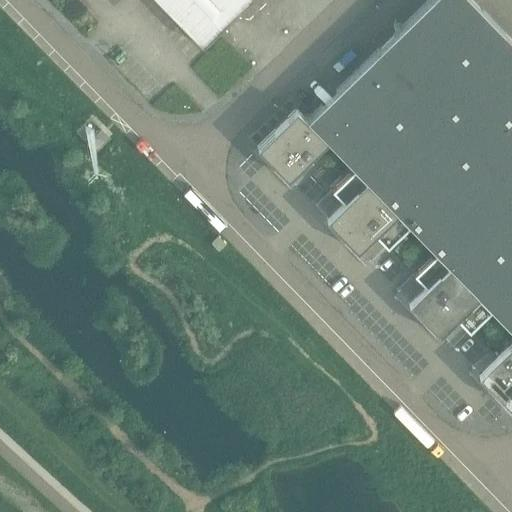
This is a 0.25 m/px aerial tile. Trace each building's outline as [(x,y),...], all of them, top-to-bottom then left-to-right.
[(250,0),(157,0),(203,46),(250,0)] [(511,41),(472,0),(428,0),(307,119),(328,141),(354,167),(410,225),(436,252),(492,309),(511,330),(511,41)] [(292,176),(328,141),(307,119),(306,118),(297,108),(257,147),(288,179),(292,176)] [(109,139),(100,130),(86,145),(94,153),(109,139)] [(410,225),(354,167),(332,189),(344,202),(326,218),(358,251),(375,234),(387,246),(410,225)] [(226,243),(219,236),(212,243),(219,251),(226,243)] [(492,309),(436,252),(414,274),(426,286),(409,303),(440,335),(457,319),(469,331),(492,309)] [(509,407),(511,404),(511,341),(482,372),(478,375),(509,407)]
